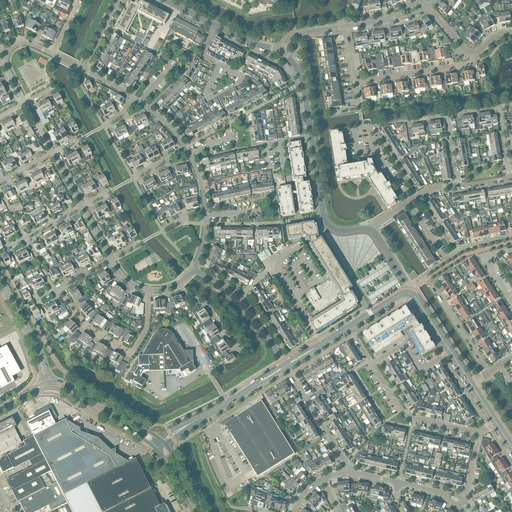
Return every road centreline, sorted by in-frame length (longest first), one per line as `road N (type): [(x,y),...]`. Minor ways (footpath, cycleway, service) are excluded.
road 1 (unclassified): [(370,230),(326,223),(302,83),(279,49)]
road 2 (residential): [(149,290),(145,329),(130,351),(54,289)]
road 3 (tertiary): [(286,364),(408,293)]
road 4 (residential): [(481,431),(400,410),(372,363)]
road 5 (residential): [(286,364),(241,296),(193,269)]
road 6 (residential): [(458,185),(446,114),(499,106)]
road 7 (unclassified): [(279,49),(238,38),(165,0)]
road 8 (residential): [(355,82),(462,64),(472,53)]
road 9 (tertiary): [(158,438),(76,387),(52,381)]
road 10 (tertiary): [(183,427),(286,364)]
